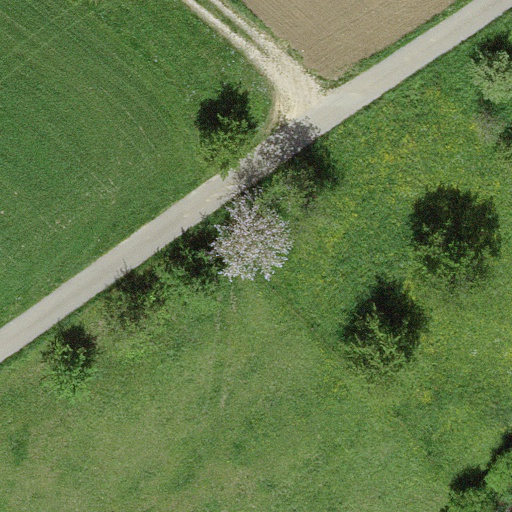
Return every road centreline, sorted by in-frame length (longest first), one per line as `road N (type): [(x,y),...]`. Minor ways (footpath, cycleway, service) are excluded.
road 1 (residential): [(490,0),(323,110),(0,345)]
road 2 (track): [(323,110),(195,0)]
